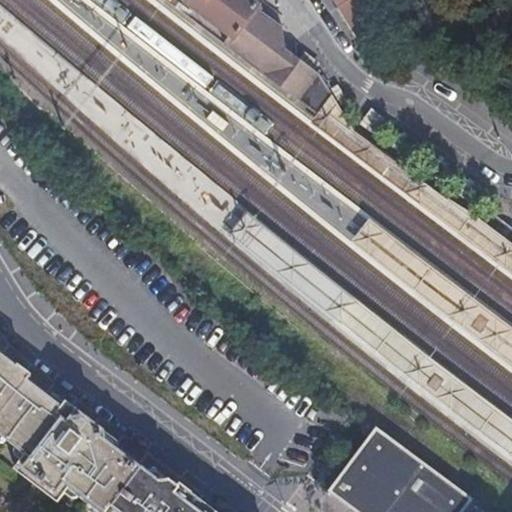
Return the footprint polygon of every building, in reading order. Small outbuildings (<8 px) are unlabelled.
[(302,58),(283,44),(268,34),(264,13),(252,4),(246,0),(185,0),(215,21),(209,29),(238,50),(260,65),(305,97),(308,93),(314,84),(318,79),(307,64),(302,58)] [(348,0),(337,7),(382,74),(388,71),(367,10),(363,0),(348,0)] [(511,7),(477,21),(481,33),(485,45),(511,34),(511,7)] [(511,238),(428,178),(354,123),(318,79),(314,84),(308,93),(305,97),(321,109),(313,119),(435,211),(511,269),(511,238)] [(383,322),(247,209),(226,233),(419,387),(511,459),(511,419),(473,392),(383,322)] [(511,329),(369,220),(353,241),(511,358),(511,329)] [(106,442),(72,416),(37,390),(28,382),(30,379),(0,356),(0,436),(28,458),(19,471),(61,503),(70,494),(72,492),(89,505),(98,511),(109,511),(110,511),(134,481),(142,470),(126,458),(106,442)] [(388,432),(380,425),(346,468),(340,477),(331,488),(339,495),(360,511),(471,511),(479,502),(477,501),(473,497),(466,492),(461,488),(454,483),(446,477),(442,473),(421,457),(419,455),(418,454),(388,432)] [(196,511),(177,497),(154,480),(142,470),(134,481),(110,511),(111,511),(196,511)]
